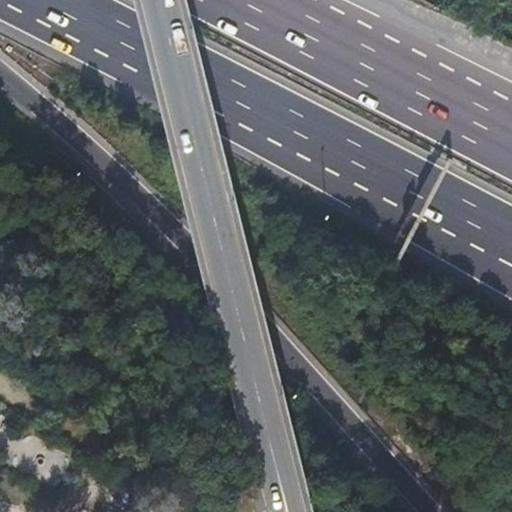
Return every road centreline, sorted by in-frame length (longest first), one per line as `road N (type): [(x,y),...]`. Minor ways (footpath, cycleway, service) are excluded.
road 1 (motorway): [(0,79),(233,291),(430,511)]
road 2 (motorway): [(39,0),(511,251)]
road 3 (tertiary): [(158,0),(287,510)]
road 4 (motorway): [(511,136),(240,0)]
